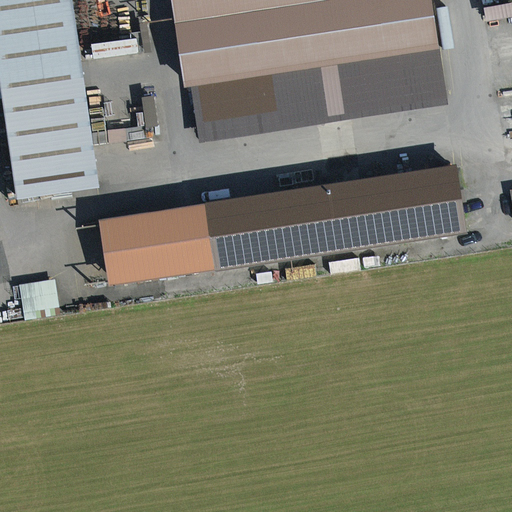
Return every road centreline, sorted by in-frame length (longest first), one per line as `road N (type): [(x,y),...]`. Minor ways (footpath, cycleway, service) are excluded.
road 1 (unknown): [(477,0),(485,67),(480,104),(453,128),(411,147),(198,193)]
road 2 (unknown): [(198,193),(0,255)]
road 3 (unknown): [(152,0),(198,193)]
